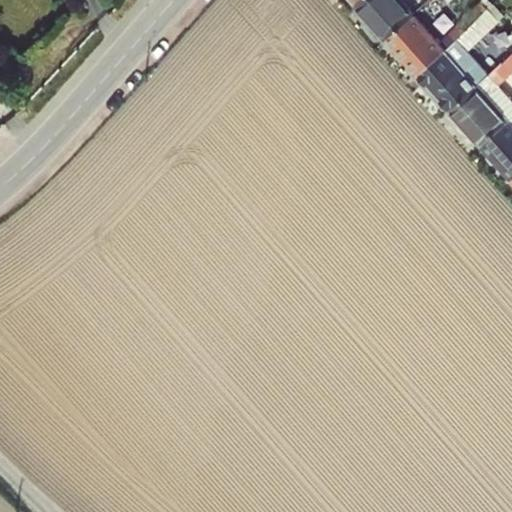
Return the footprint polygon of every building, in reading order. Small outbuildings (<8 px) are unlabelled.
[(415,16),(400,0),(362,0),(357,5),(388,40),(415,16)] [(436,93),(452,110),(475,89),(491,76),(469,51),(502,23),(491,10),(483,18),(446,52),(420,76),(436,93)] [(415,16),(388,40),(420,76),(446,52),(415,16)] [(475,89),(452,110),(483,146),(509,122),(511,119),(511,100),(499,86),(511,74),(511,57),(506,64),(491,76),(475,89)] [(511,125),(509,122),(483,146),(511,178),(511,125)]
